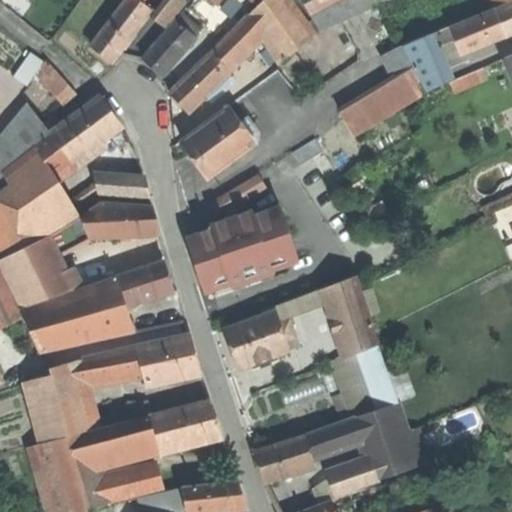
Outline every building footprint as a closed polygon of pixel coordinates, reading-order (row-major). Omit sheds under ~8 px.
[(127,0),(93,45),(113,61),(122,49),(153,9),(141,0),(127,0)] [(171,25),(191,0),(173,0),(160,16),(171,25)] [(191,0),(205,15),(217,0),(191,0)] [(263,0),(260,3),(251,13),(263,30),(285,61),(316,34),(292,0),(263,0)] [(304,0),(323,33),(360,12),(388,0),(304,0)] [(511,2),(490,12),(502,35),(511,31),(511,2)] [(467,51),(502,35),(490,12),(450,28),(455,40),(459,49),(467,51)] [(184,13),(178,20),(197,36),(203,29),(184,13)] [(251,13),(211,52),(226,68),(263,30),(251,13)] [(154,67),(162,75),(197,36),(178,20),(144,59),(154,67)] [(437,48),(455,40),(450,28),(450,27),(431,35),(437,48)] [(414,67),(428,92),(451,81),(437,48),(431,35),(403,46),(414,67)] [(384,57),(395,79),(414,67),(403,46),(384,57)] [(15,76),(30,85),(36,76),(46,61),(31,51),(15,76)] [(180,101),(190,112),(231,73),(226,68),(211,52),(170,91),(180,101)] [(77,96),(46,61),(36,76),(65,107),(77,96)] [(355,136),(428,92),(414,67),(395,79),(340,112),(355,136)] [(451,81),(456,92),(489,78),(484,67),(451,81)] [(103,97),(52,133),(53,135),(68,155),(73,162),(87,152),(103,141),(123,126),(113,112),(103,97)] [(0,261),(8,258),(0,243),(0,194),(14,187),(5,174),(53,135),(52,133),(31,104),(0,140),(0,261)] [(198,161),(210,178),(256,146),(251,138),(259,133),(249,119),(241,125),(229,109),(184,141),(198,161)] [(50,168),(68,155),(53,135),(5,174),(14,187),(26,207),(44,197),(33,180),(50,168)] [(108,148),(103,141),(87,152),(91,158),(98,153),(99,155),(108,148)] [(275,167),(251,180),(263,200),(286,186),(275,167)] [(75,204),(50,168),(33,180),(44,197),(26,207),(38,226),(75,204)] [(356,174),(327,190),(357,276),(390,263),(356,174)] [(147,178),(96,181),(98,194),(151,195),(147,178)] [(208,217),(214,228),(263,200),(251,180),(203,208),(208,217)] [(26,207),(14,187),(0,194),(0,243),(8,258),(46,239),(38,226),(26,207)] [(327,190),(285,214),(293,238),(297,248),(305,272),(312,291),(326,286),(357,276),(327,190)] [(103,202),(82,217),(91,238),(162,234),(159,221),(154,205),(103,202)] [(82,217),(75,204),(38,226),(46,239),(82,217)] [(285,214),(256,230),(265,250),(293,238),(285,214)] [(91,238),(82,217),(46,239),(56,256),(91,238)] [(200,276),(206,291),(270,262),(265,250),(256,230),(194,258),(200,276)] [(101,257),(91,238),(56,256),(69,283),(76,281),(79,288),(108,278),(104,267),(101,257)] [(297,248),(293,238),(265,250),(270,262),(297,248)] [(69,283),(56,256),(46,239),(8,258),(0,261),(0,262),(20,307),(71,288),(69,283)] [(165,262),(117,277),(126,305),(174,290),(169,277),(165,262)] [(299,296),(312,291),(305,272),(255,298),(261,311),(300,298),(299,296)] [(378,345),(357,276),(326,286),(348,357),(357,353),(378,345)] [(117,277),(26,307),(44,354),(135,333),(126,305),(117,277)] [(72,290),(79,288),(76,281),(69,283),(71,288),(72,290)] [(8,286),(0,289),(0,314),(5,324),(22,315),(8,286)] [(237,323),(261,311),(255,298),(230,309),(237,323)] [(274,311),(226,329),(233,347),(241,368),(290,350),(287,341),(297,338),(290,320),(279,324),(274,311)] [(184,336),(137,346),(142,368),(145,381),(199,369),(196,355),(193,341),(184,336)] [(401,403),(378,345),(357,353),(380,410),(391,406),(401,403)] [(123,349),(77,361),(81,377),(106,375),(142,368),(137,346),(123,349)] [(26,382),(41,442),(88,431),(94,429),(81,377),(77,361),(53,368),(55,375),(26,382)] [(151,414),(148,415),(155,441),(157,450),(222,433),(216,416),(210,399),(151,414)] [(126,403),(130,419),(148,415),(151,414),(148,400),(126,403)] [(410,430),(401,403),(391,406),(400,433),(410,430)] [(380,410),(355,418),(362,439),(372,469),(376,481),(412,468),(400,433),(391,406),(380,410)] [(94,429),(88,431),(97,461),(155,441),(148,415),(130,419),(94,429)] [(355,418),(304,435),(311,456),(362,439),(355,418)] [(41,442),(38,443),(58,511),(86,511),(108,503),(107,500),(103,484),(97,461),(88,431),(41,442)] [(260,469),(265,483),(314,466),(311,456),(304,435),(254,452),(260,469)] [(367,486),(376,481),(372,469),(354,474),(359,489),(367,486)] [(146,474),(103,484),(107,500),(150,490),(146,474)] [(335,498),(359,489),(354,474),(330,483),(335,498)] [(187,507),(188,510),(247,505),(242,492),(238,480),(182,487),(187,507)] [(395,511),(385,480),(367,486),(375,506),(377,511),(395,511)] [(335,498),(331,500),(335,511),(359,511),(375,506),(367,486),(359,489),(335,498)] [(145,511),(163,511),(187,507),(182,487),(142,497),(145,511)] [(335,511),(331,500),(301,511),(335,511)]
